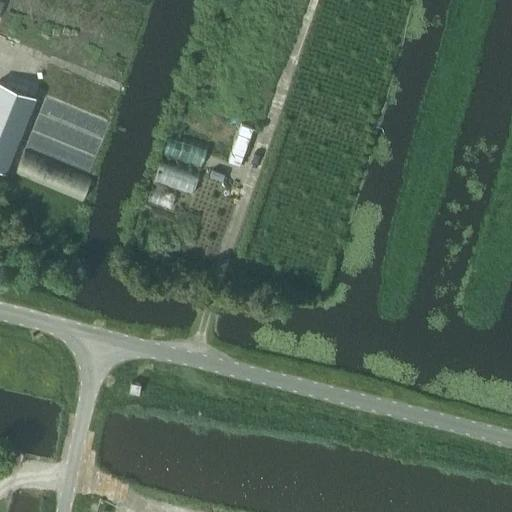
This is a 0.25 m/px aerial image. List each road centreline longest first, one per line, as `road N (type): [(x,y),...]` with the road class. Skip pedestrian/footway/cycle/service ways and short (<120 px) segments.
road 1 (unclassified): [(97,341),(511,437)]
road 2 (track): [(192,360),(304,0)]
road 3 (unclassified): [(61,511),(97,341)]
